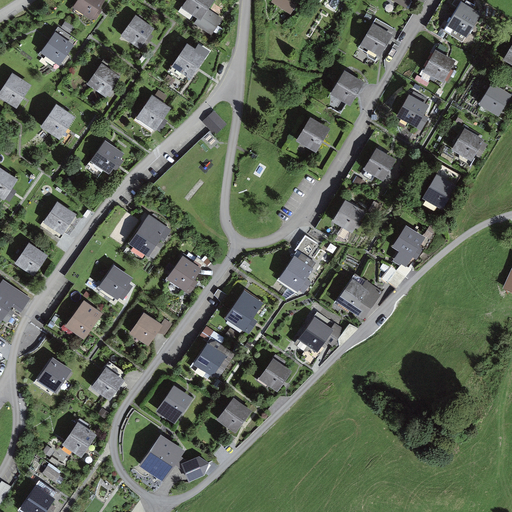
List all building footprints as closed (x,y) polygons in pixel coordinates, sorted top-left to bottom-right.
[(79,0),(74,7),(92,20),(105,2),(102,0),(79,0)] [(188,0),(185,6),(201,17),(197,23),(209,31),(219,17),(206,8),(210,0),(188,0)] [(274,0),(289,11),(296,0),(274,0)] [(444,32),(464,43),(480,14),(461,3),(444,32)] [(124,34),(139,45),(151,28),(137,17),(124,34)] [(373,26),(363,43),(380,53),(390,36),(373,26)] [(71,45),(55,33),(42,52),(58,63),(71,45)] [(187,46),(170,71),(186,82),(203,56),(187,46)] [(436,51),(425,69),(442,79),(453,61),(436,51)] [(104,62),(90,83),(106,94),(120,73),(104,62)] [(345,73),(334,92),(349,101),(361,82),(345,73)] [(0,93),(16,104),(28,85),(12,75),(0,93)] [(492,83),(479,105),(499,117),(511,95),(492,83)] [(429,102),(412,93),(402,113),(419,121),(429,102)] [(153,97),(140,116),(155,126),(168,107),(153,97)] [(43,125),(59,136),(72,116),(56,106),(43,125)] [(214,113),(205,121),(215,133),(225,124),(214,113)] [(299,139),(315,148),(326,129),(310,120),(299,139)] [(485,140),(464,128),(452,151),(472,162),(476,155),(480,158),(488,145),(483,143),(485,140)] [(121,153),(106,143),(94,160),(109,170),(121,153)] [(379,149),(369,167),(385,175),(395,158),(379,149)] [(442,165),(423,199),(443,210),(462,176),(442,165)] [(15,179),(0,168),(0,193),(4,196),(15,179)] [(335,220),(351,229),(361,212),(346,202),(335,220)] [(74,214),(58,203),(46,220),(62,231),(74,214)] [(149,215),(129,245),(149,258),(162,237),(165,239),(171,230),(149,215)] [(429,225),(423,235),(430,239),(436,229),(429,225)] [(406,227),(393,248),(412,260),(413,258),(417,260),(423,250),(419,247),(424,239),(406,227)] [(45,255),(29,244),(17,261),(33,272),(45,255)] [(298,253),(281,276),(302,291),(313,276),(308,273),(314,264),(298,253)] [(184,257),(169,277),(188,291),(196,281),(192,278),(199,268),(184,257)] [(113,267),(102,285),(118,296),(130,278),(113,267)] [(511,268),(503,289),(511,292),(511,268)] [(355,274),(336,303),(363,320),(382,292),(355,274)] [(244,290),(225,319),(244,332),(263,303),(244,290)] [(14,301),(0,292),(0,317),(6,322),(12,313),(7,310),(14,301)] [(68,324),(83,336),(95,319),(80,307),(68,324)] [(131,332),(148,344),(161,324),(144,313),(131,332)] [(315,318),(299,341),(318,354),(334,331),(315,318)] [(210,341),(198,358),(215,370),(227,352),(210,341)] [(52,358),(37,381),(56,394),(72,371),(52,358)] [(292,372),(273,359),(258,380),(278,393),(292,372)] [(94,385),(109,396),(121,380),(106,369),(94,385)] [(161,408),(178,418),(192,396),(174,385),(161,408)] [(148,405),(158,410),(166,394),(155,389),(148,405)] [(233,398),(217,420),(235,434),(252,412),(233,398)] [(78,424),(66,443),(81,453),(94,434),(78,424)] [(161,437),(142,464),(162,478),(181,451),(161,437)] [(199,457),(181,464),(189,482),(205,476),(209,463),(199,457)] [(60,475),(48,466),(41,476),(45,478),(46,477),(55,483),(60,475)] [(0,504),(11,487),(2,481),(0,483),(0,504)] [(37,488),(22,508),(27,511),(51,511),(52,511),(46,507),(52,499),(37,488)]
